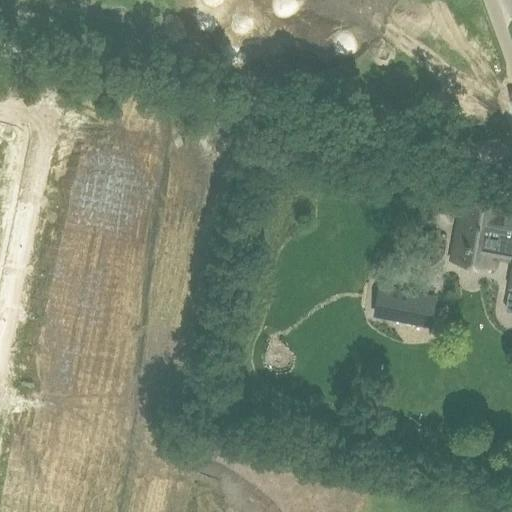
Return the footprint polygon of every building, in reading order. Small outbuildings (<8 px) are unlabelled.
[(82,165),(75,196),(86,198),(81,221),(106,227),(127,231),(131,213),(110,208),(115,185),(123,187),(143,191),(146,191),(148,192),(153,167),(148,166),(117,160),(113,159),(112,164),(102,162),(101,169),(82,165)] [(434,196),(430,216),(450,220),(451,212),(459,214),(451,258),(496,266),(498,256),(511,258),(511,279),(507,309),(511,309),(511,213),(505,213),(506,205),(462,197),(461,207),(452,206),(453,200),(434,196)] [(66,244),(60,275),(75,278),(72,297),(101,303),(105,284),(109,285),(115,254),(66,244)] [(381,286),(376,312),(431,323),(436,296),(381,286)] [(51,320),(41,367),(46,368),(46,371),(65,375),(66,372),(71,373),(81,328),(113,335),(117,319),(75,311),(73,325),(51,320)] [(25,445),(20,471),(31,473),(28,485),(45,489),(42,501),(65,506),(68,493),(75,495),(78,480),(71,479),(76,456),(54,451),(55,447),(40,443),(39,448),(25,445)]
